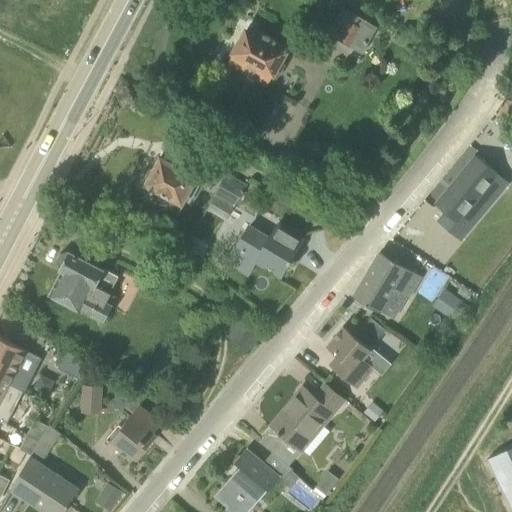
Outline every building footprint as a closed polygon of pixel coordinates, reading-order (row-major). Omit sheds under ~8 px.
[(361,27),(374,35),(379,27),(344,7),(343,7),(338,14),(351,21),(340,40),(350,45),(361,27)] [(249,26),(228,64),(267,86),(273,75),(277,77),(284,65),(280,62),(288,48),(249,26)] [(499,173),(498,172),(505,164),(496,156),(489,164),(478,155),(437,204),(447,212),(438,224),(459,241),(468,229),(469,230),(500,193),(489,185),(499,173)] [(170,219),(176,217),(185,202),(182,201),(201,169),(183,159),(178,168),(161,158),(156,168),(154,167),(150,169),(146,175),(147,180),(149,181),(148,183),(162,191),(153,205),(155,211),(170,219)] [(216,195),(215,196),(234,207),(247,184),(226,172),(214,194),(216,195)] [(257,260),(283,275),(292,259),(291,259),(302,240),(276,226),(269,238),(249,227),(228,262),(248,274),(257,260)] [(63,270),(51,293),(104,321),(113,304),(107,302),(112,292),(110,291),(118,276),(68,250),(61,253),(57,260),(59,267),(61,268),(61,269),(63,270)] [(422,277),(381,252),(380,251),(353,296),(382,313),(395,291),(409,299),(422,277)] [(453,321),(466,304),(455,296),(443,313),(453,321)] [(228,335),(249,349),(264,327),(242,313),(228,335)] [(365,359),(371,350),(343,326),(328,345),(338,354),(329,365),(358,388),(375,367),(365,359)] [(0,424),(1,422),(6,425),(32,375),(18,368),(26,350),(0,336),(0,424)] [(67,353),(58,368),(79,379),(87,366),(68,352),(67,353)] [(259,441),(274,453),(273,454),(287,467),(288,466),(300,451),(302,453),(345,401),(325,384),(315,396),(303,387),(271,425),(272,426),(259,441)] [(101,407),(101,386),(82,385),(81,406),(101,407)] [(375,421),(383,410),(373,401),(364,412),(375,421)] [(139,405),(130,417),(111,440),(123,450),(124,448),(137,459),(157,435),(154,433),(162,423),(139,405)] [(32,418),(21,447),(49,457),(59,428),(32,418)] [(273,454),(265,463),(248,449),(248,448),(248,447),(235,462),(242,467),(217,497),(235,511),(247,511),(268,488),(269,489),(279,477),(284,481),(293,469),(288,466),(287,467),(273,454)] [(511,447),(488,460),(511,509),(511,447)] [(64,511),(80,489),(41,463),(31,456),(11,489),(44,511),(64,511)] [(0,498),(10,480),(0,474),(0,498)] [(326,496),(339,479),(333,474),(328,481),(320,481),(315,487),(326,496)] [(112,511),(124,491),(112,484),(100,504),(112,511)]
